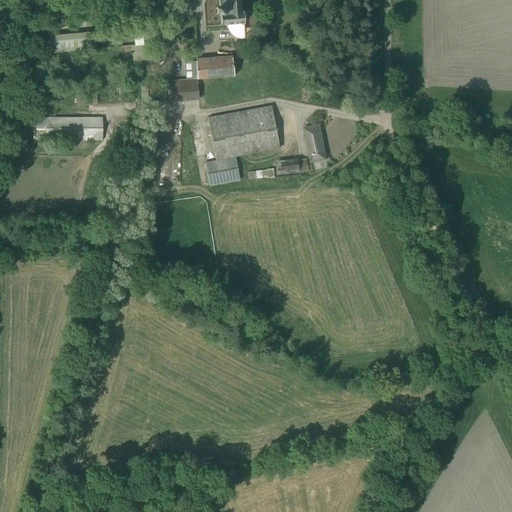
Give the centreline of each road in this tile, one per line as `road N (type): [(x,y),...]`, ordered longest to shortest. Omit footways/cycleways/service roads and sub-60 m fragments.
road 1 (track): [(511,387),(391,139)]
road 2 (unclassified): [(391,139),(386,0)]
